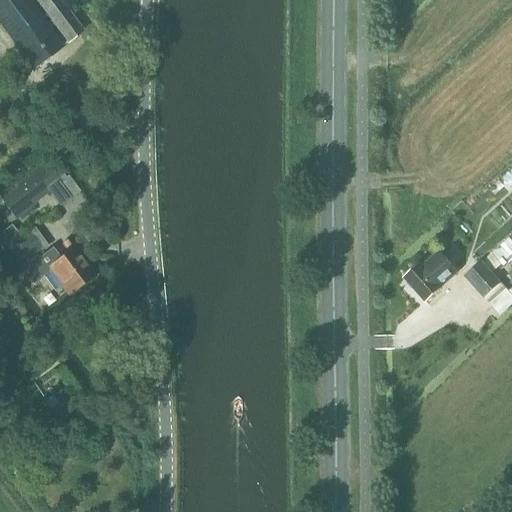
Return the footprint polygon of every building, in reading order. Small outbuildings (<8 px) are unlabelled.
[(46,23),(29,0),(0,0),(0,24),(32,69),(63,45),(51,30),(55,27),(67,42),(83,30),(69,12),(79,5),(75,0),(35,0),(50,20),(46,23)] [(35,203),(63,184),(50,166),(1,198),(17,218),(37,205),(35,203)] [(33,231),(8,247),(22,268),(47,252),(33,231)] [(69,295),(93,278),(78,256),(82,253),(72,238),(62,245),(68,252),(49,266),(69,295)] [(458,272),(440,251),(423,266),(421,265),(405,279),(425,302),(458,272)] [(481,264),(466,277),(485,298),(486,298),(501,315),(511,304),(511,296),(501,284),(481,264)]
